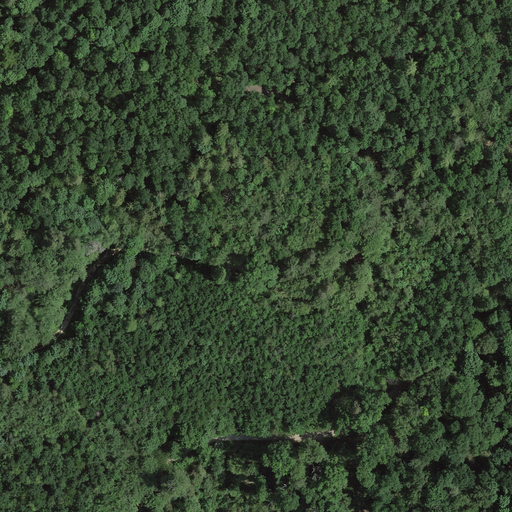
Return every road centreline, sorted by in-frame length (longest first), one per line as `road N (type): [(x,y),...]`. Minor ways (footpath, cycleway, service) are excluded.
road 1 (track): [(0,358),(71,325),(104,259),(134,247),(235,262),(317,219),(390,161),(293,93)]
road 2 (track): [(511,51),(352,61),(293,93),(221,91),(158,70),(95,35)]
road 3 (track): [(511,331),(433,365),(333,433),(219,439),(157,475),(130,511)]
road 4 (track): [(0,92),(38,64),(179,0)]
road 5 (track): [(359,267),(321,290),(280,286),(235,262)]
road 6 (track): [(390,161),(436,147),(511,146)]
